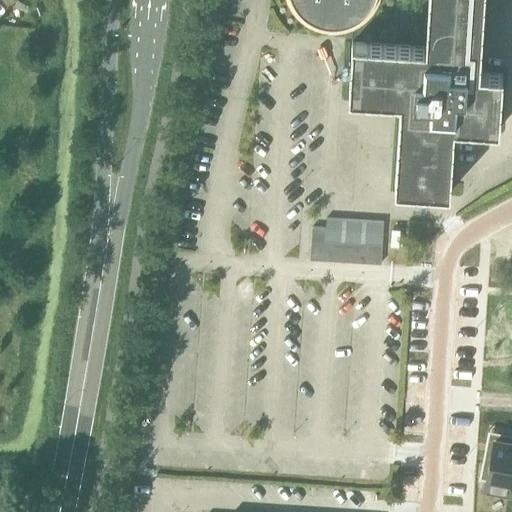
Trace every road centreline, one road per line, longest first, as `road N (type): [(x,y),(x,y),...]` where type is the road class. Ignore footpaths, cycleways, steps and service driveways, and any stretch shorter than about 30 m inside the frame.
road 1 (unclassified): [(430,511),(446,256),(463,236),(511,210)]
road 2 (secondary): [(97,292),(144,96),(152,0)]
road 3 (secondary): [(112,0),(97,292)]
road 4 (secondary): [(65,511),(97,292)]
